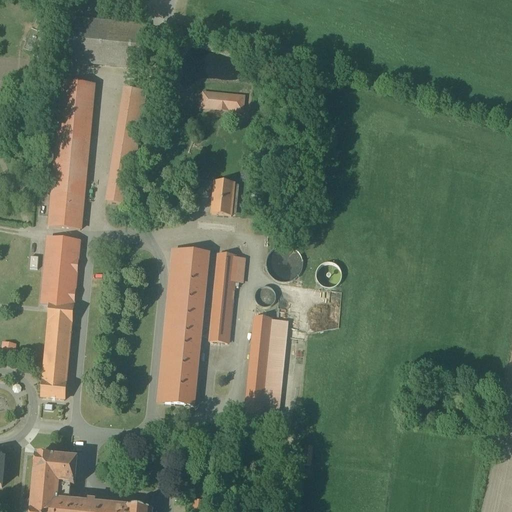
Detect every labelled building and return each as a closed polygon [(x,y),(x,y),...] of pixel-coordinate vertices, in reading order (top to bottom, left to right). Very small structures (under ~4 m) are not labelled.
[(145,26),(67,19),(63,63),(141,71),(145,26)] [(97,91),(63,89),(52,228),(85,231),(97,91)] [(147,96),(125,92),(107,203),(130,207),(147,96)] [(244,98),(205,95),(203,111),(242,115),(244,98)] [(239,186),(217,184),(214,216),(236,218),(239,186)] [(87,244),(50,241),(43,307),(55,308),(46,401),(71,404),(87,244)] [(302,255),(298,252),(292,249),(286,249),(280,250),(275,254),(271,259),(270,263),(270,269),(271,273),(274,279),(279,283),(282,284),(288,285),(294,284),(299,281),(305,274),(306,267),(305,260),(302,255)] [(247,261),(179,253),(162,406),(200,410),(207,344),(231,346),(237,285),(244,286),(247,261)] [(332,290),(335,288),(338,285),(340,281),(340,277),(339,273),(337,270),(334,267),(329,266),(325,266),(321,268),(318,271),(317,274),(316,278),(316,282),(318,285),(321,288),(324,290),(327,290),(332,290)] [(291,327),(256,323),(245,418),(280,422),(291,327)] [(77,462),(30,458),(25,511),(145,511),(64,505),(66,487),(75,488),(77,462)] [(0,488),(9,489),(11,464),(0,462),(0,488)]
